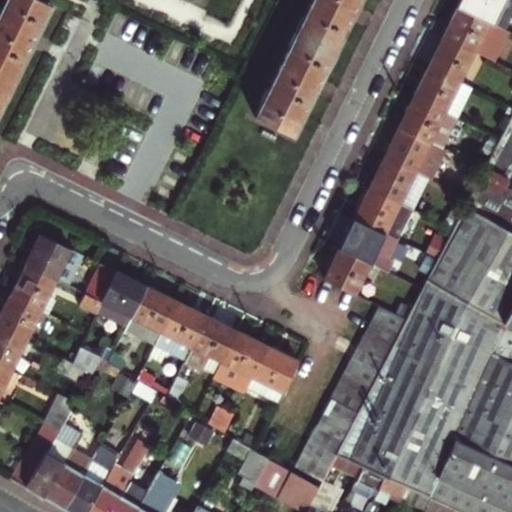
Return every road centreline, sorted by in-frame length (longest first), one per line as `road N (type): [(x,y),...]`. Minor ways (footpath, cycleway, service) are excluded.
road 1 (residential): [(122,223),(232,277),(262,277),(281,259),(409,0)]
road 2 (residential): [(95,38),(162,72),(175,91),(174,114),(122,223)]
road 3 (residential): [(0,209),(19,171),(122,223)]
